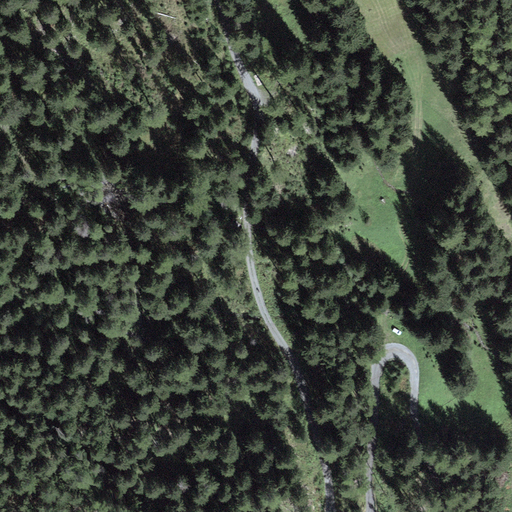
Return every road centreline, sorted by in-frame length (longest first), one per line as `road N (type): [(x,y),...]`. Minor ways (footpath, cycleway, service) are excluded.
road 1 (track): [(217,0),(256,104),(247,258),(268,323),(303,380),(334,511)]
road 2 (track): [(388,511),(370,380),(380,354),(403,352),(414,367),(412,412),(441,511)]
